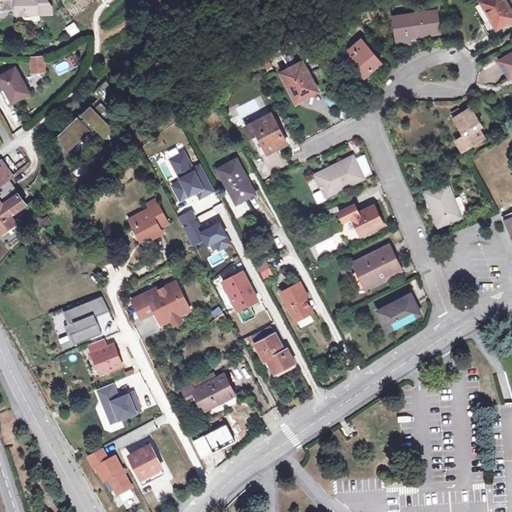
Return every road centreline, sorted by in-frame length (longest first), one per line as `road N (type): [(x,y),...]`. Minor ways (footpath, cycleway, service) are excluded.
road 1 (unclassified): [(454,326),(254,462),(199,511)]
road 2 (unknown): [(210,499),(113,286)]
road 3 (residential): [(454,326),(366,123)]
road 4 (unclassified): [(90,511),(0,347)]
road 5 (unknown): [(331,410),(253,270)]
road 6 (residential): [(393,89),(447,90),(464,81),(462,60),(450,55),(408,71)]
road 7 (residential): [(0,154),(91,74)]
